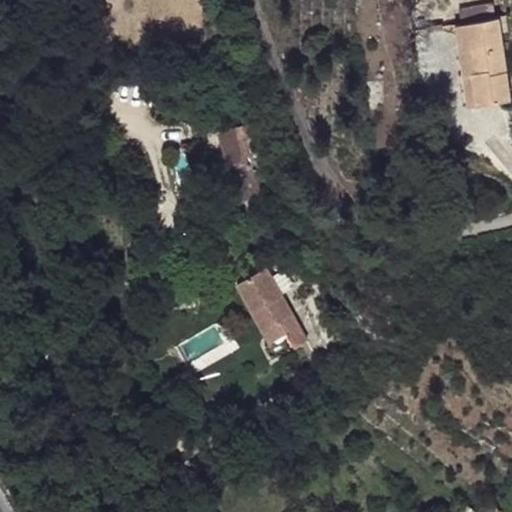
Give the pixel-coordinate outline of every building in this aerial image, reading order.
[(421,37),(417,68),(446,71),(460,0),(414,0),(408,35),(421,37)] [(472,105),(511,102),(511,49),(510,17),(467,20),(472,105)] [(402,65),(417,68),(421,37),(408,35),(402,65)] [(205,130),(222,180),(242,176),(237,160),(244,156),(239,140),(228,143),(223,126),(205,130)] [(263,309),(275,326),(288,318),(249,240),(215,258),(246,318),(263,309)] [(136,274),(142,284),(156,275),(149,267),(136,274)] [(463,478),(458,486),(467,491),(475,484),(463,478)] [(454,493),(438,511),(439,511),(472,511),(471,511),(482,491),(475,484),(467,491),(458,486),(454,493)]
